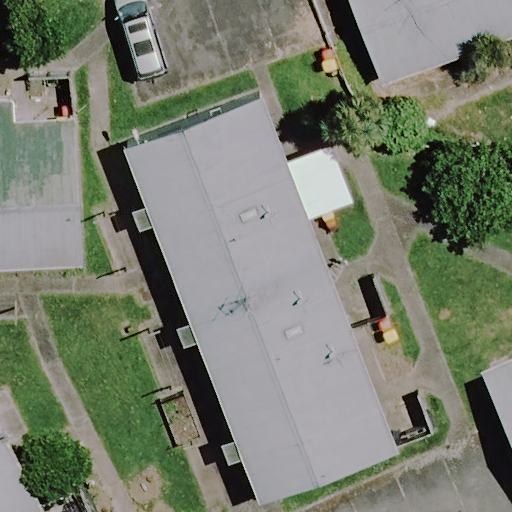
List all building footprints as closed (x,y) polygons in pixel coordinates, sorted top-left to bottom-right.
[(511,0),(349,0),(382,88),(511,39),(511,0)] [(284,161),(261,99),(127,149),(260,504),(400,451),(313,220),(350,207),(327,145),(284,161)] [(0,269),(83,264),(75,121),(0,125),(0,269)] [(511,373),(490,383),(511,434),(511,373)] [(0,511),(41,511),(0,425),(0,511)]
